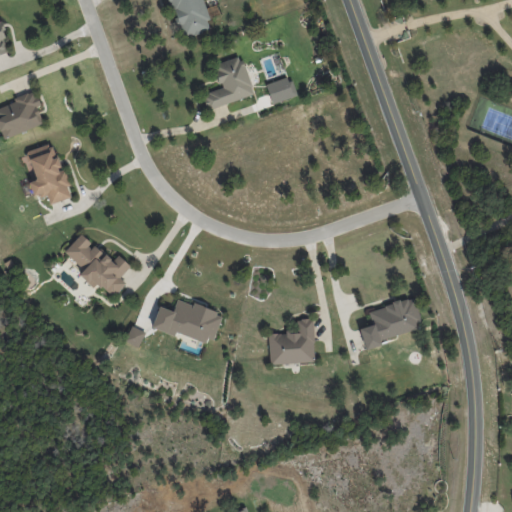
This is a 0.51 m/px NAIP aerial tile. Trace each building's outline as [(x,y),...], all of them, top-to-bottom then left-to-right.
[(169,0),(182,38),(211,29),(201,0),(169,0)] [(0,54),(8,52),(0,27),(0,54)] [(207,110),(253,94),(240,56),(213,65),(221,88),(202,94),(207,110)] [(296,95),(289,76),(265,85),(272,104),(296,95)] [(44,124),(33,93),(0,104),(0,135),(1,138),(44,124)] [(49,204),(70,197),(66,187),(67,186),(53,143),(22,153),(31,180),(20,184),(25,200),(45,193),(49,204)] [(63,252),(82,271),(79,275),(94,289),(98,284),(112,297),(125,283),(119,277),(129,266),(117,255),(111,262),(81,233),(63,252)] [(363,350),(380,346),(379,339),(417,330),(415,322),(420,320),(414,298),(367,309),(371,325),(358,328),(363,350)] [(151,328),(173,335),(175,332),(212,344),(222,314),(176,299),(172,311),(158,306),(151,328)] [(269,364),(314,362),(312,319),(296,319),(297,332),(267,333),(269,364)] [(138,347),(144,332),(131,326),(124,341),(138,347)]
